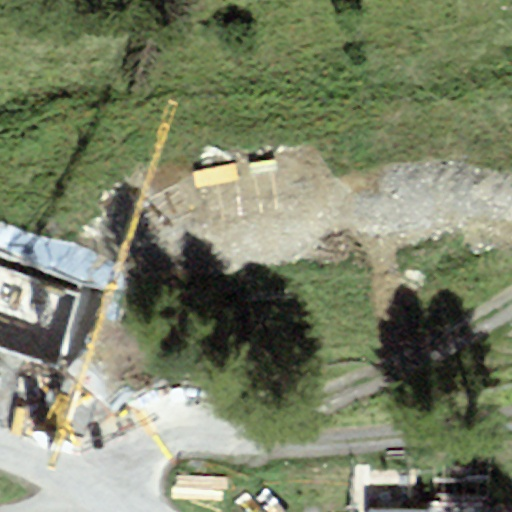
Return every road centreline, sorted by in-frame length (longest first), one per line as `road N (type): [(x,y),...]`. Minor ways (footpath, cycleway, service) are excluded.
road 1 (track): [(511,294),(464,327),(192,441)]
road 2 (track): [(192,441),(427,443),(511,423)]
road 3 (track): [(22,511),(192,441)]
road 4 (unclassified): [(139,511),(0,453)]
